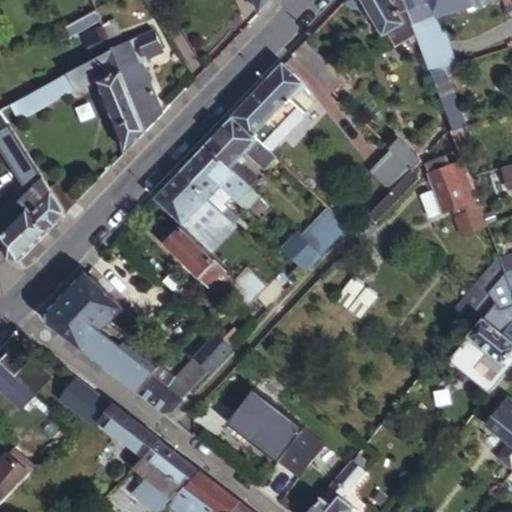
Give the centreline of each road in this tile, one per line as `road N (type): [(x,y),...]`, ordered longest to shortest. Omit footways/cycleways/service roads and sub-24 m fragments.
road 1 (residential): [(11,306),(294,11)]
road 2 (residential): [(257,511),(40,344),(11,306)]
